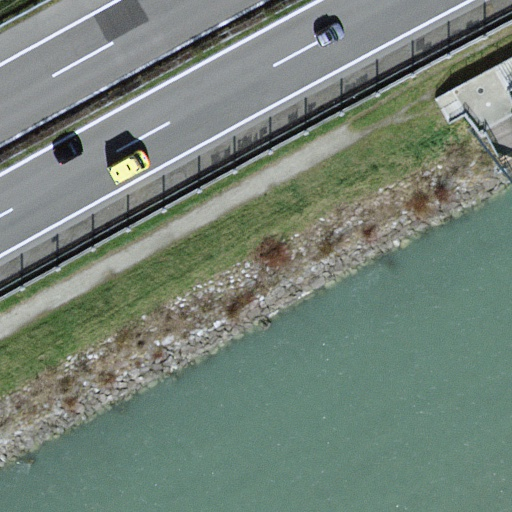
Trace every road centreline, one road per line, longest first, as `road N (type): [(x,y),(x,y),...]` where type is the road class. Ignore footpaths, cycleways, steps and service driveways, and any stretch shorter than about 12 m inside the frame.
road 1 (track): [(0,327),(511,44)]
road 2 (motorway): [(0,217),(401,0)]
road 3 (motorway): [(189,0),(0,103)]
road 4 (track): [(480,91),(433,113),(352,127)]
